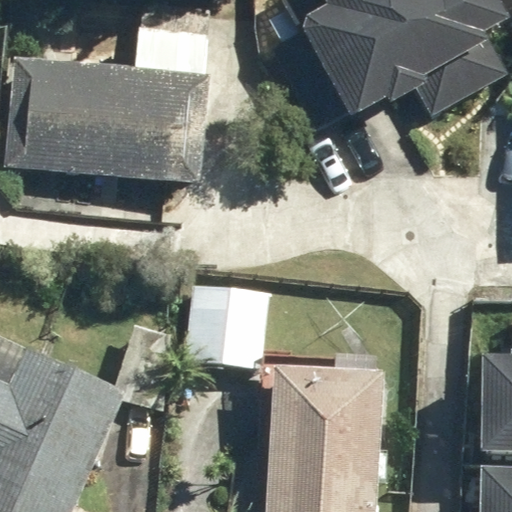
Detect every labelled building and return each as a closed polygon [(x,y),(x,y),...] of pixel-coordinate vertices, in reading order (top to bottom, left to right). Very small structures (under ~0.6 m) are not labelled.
[(283,50),(329,135),(511,35),(511,0),(288,0),(308,37),(283,50)] [(0,158),(10,158),(8,50),(0,50),(0,158)] [(224,74),(29,57),(19,169),(215,185),(224,74)] [(277,287),(202,284),(198,370),(272,373),(273,373),(277,287)] [(0,511),(88,511),(142,393),(15,337),(0,370),(0,511)] [(511,356),(485,355),(482,446),(511,447),(511,356)] [(390,511),(402,371),(296,362),(284,511),(390,511)] [(511,511),(511,472),(480,471),(478,511),(511,511)]
